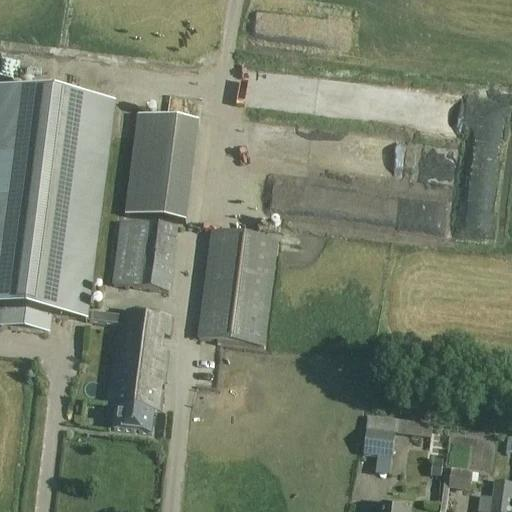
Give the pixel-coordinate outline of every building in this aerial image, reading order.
[(50,321),(119,329),(120,320),(86,316),(111,108),(0,94),(0,314),(3,315),(0,332),(48,338),(50,321)] [(431,134),(456,141),(463,115),(438,108),(431,134)] [(184,226),(197,125),(137,117),(125,218),(184,226)] [(460,204),(464,174),(299,152),(296,174),(320,177),(319,185),(460,204)] [(243,218),(267,217),(266,190),(242,191),(243,218)] [(177,232),(120,224),(112,289),(169,296),(177,232)] [(264,351),(278,242),(210,234),(196,343),(264,351)] [(151,436),(153,415),(160,416),(168,355),(163,354),(165,341),(170,342),(172,322),(121,316),(120,320),(119,329),(109,410),(116,411),(113,432),(151,436)] [(392,462),(395,437),(366,434),(363,458),(392,462)] [(440,481),(442,465),(433,464),(431,480),(440,481)] [(449,489),(450,489),(470,491),(472,477),(451,474),(450,480),(449,489)] [(445,479),(440,511),(445,511),(448,493),(449,489),(450,480),(445,479)] [(511,487),(494,486),(491,511),(511,511),(511,510),(511,487)]
